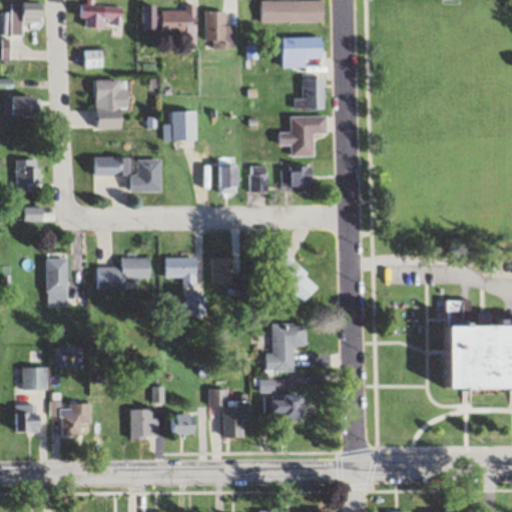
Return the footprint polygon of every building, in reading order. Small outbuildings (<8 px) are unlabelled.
[(325,1),(262,1),(262,22),(325,22),(325,1)] [(25,18),(45,18),(45,4),(12,4),(12,35),(25,35),(25,18)] [(84,19),(84,29),(107,29),(107,5),(81,5),(81,19),(84,19)] [(198,10),(162,10),(162,35),(185,34),(186,43),(198,42),(198,10)] [(237,25),(227,25),(226,11),(205,11),(206,49),(237,49),(237,25)] [(285,38),(285,69),(309,69),(309,59),(326,59),(326,38),(285,38)] [(105,50),(84,50),(84,69),(105,69),(105,50)] [(303,98),(295,98),(295,109),(326,109),(326,79),(303,79),(303,98)] [(98,80),(99,128),(123,128),(122,80),(98,80)] [(10,97),(10,117),(38,117),(38,97),(10,97)] [(197,111),(169,111),(169,141),(197,141),(197,111)] [(329,133),(329,116),(292,116),(292,132),(281,132),(281,146),(293,146),(293,158),(316,158),(316,133),(329,133)] [(132,175),(132,192),(163,192),(163,159),(138,159),(138,173),(131,173),(131,157),(94,157),(94,175),(132,175)] [(240,158),(218,158),(218,193),(240,193),(240,158)] [(16,160),(16,188),(41,188),(41,160),(16,160)] [(268,191),(268,166),(249,166),(249,191),(268,191)] [(279,192),(313,192),(313,167),(279,167),(279,192)] [(44,221),(44,208),(24,208),(24,221),(44,221)] [(265,266),(303,304),(320,287),(282,249),(265,266)] [(46,307),(68,307),(69,255),(47,255),(46,307)] [(95,290),(138,289),(138,279),(152,279),(151,257),(120,258),(120,267),(95,267),(95,290)] [(182,284),(196,284),(196,257),(164,257),(164,279),(182,279),(182,284)] [(210,285),(230,285),(230,296),(234,296),(234,258),(210,258),(210,285)] [(186,314),(202,314),(202,296),(186,296),(186,314)] [(273,354),(265,354),(265,372),(295,372),(295,347),(308,347),(308,323),(273,323),(273,354)] [(511,327),(463,328),(464,387),(511,387),(511,327)] [(48,390),(48,368),(23,368),(23,391),(48,390)] [(228,390),(210,390),(210,406),(225,406),(225,440),(247,439),(246,406),(228,406),(228,390)] [(307,404),(282,392),(275,408),(300,419),(307,404)] [(91,405),(61,404),(61,394),(52,394),(51,418),(62,418),(62,435),(91,435),(91,405)] [(42,432),(42,405),(15,405),(15,432),(42,432)] [(158,411),(131,411),(131,436),(158,436),(158,411)] [(198,435),(198,416),(171,416),(171,435),(198,435)]
